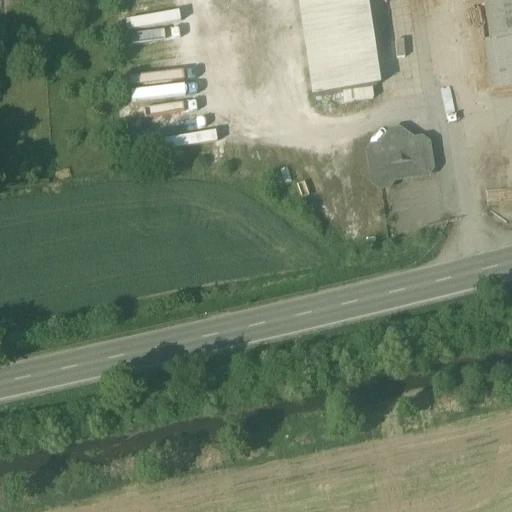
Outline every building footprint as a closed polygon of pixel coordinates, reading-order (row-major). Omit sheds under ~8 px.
[(362,0),(301,0),(316,97),(376,88),(362,0)] [(511,0),(483,0),(490,43),(484,44),(492,93),(511,90),(511,54),(510,41),(511,40),(511,0)] [(278,44),(278,28),(253,29),(254,45),(278,44)] [(413,143),(398,133),(392,134),(381,148),(373,149),(368,155),(373,185),(380,190),(388,189),(393,182),(427,177),(431,171),(427,146),(422,142),(413,143)] [(302,193),(311,172),(263,151),(253,172),(302,193)] [(313,175),(315,224),(329,223),(329,231),(367,229),(365,172),(313,175)]
